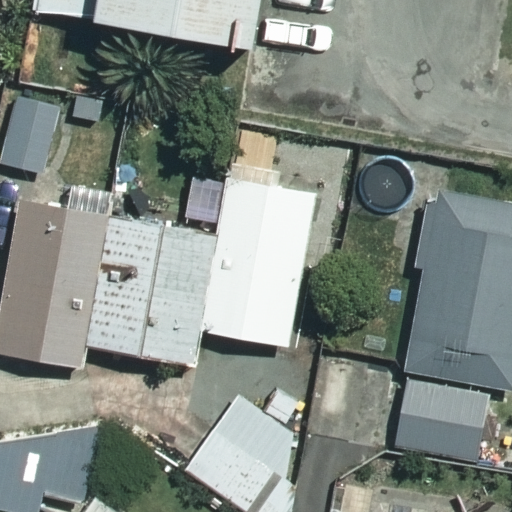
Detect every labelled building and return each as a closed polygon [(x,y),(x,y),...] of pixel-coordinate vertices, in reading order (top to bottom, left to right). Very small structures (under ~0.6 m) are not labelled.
[(32,0),(31,7),(243,45),(251,0),(32,0)] [(71,106),(26,97),(12,165),(57,174),(71,106)] [(244,183),(245,179),(206,171),(197,219),(236,226),(244,183)] [(236,226),(234,237),(125,217),(129,199),(83,191),(79,211),(34,203),(6,354),(96,371),(100,348),(211,369),(217,333),(304,349),(332,199),(244,183),(236,226)] [(511,204),(441,192),(426,272),(436,274),(418,376),(511,392),(511,204)] [(499,398),(419,385),(408,449),(489,462),(499,398)] [(288,474),(311,442),(297,432),(315,407),(289,388),(271,414),(247,397),(196,469),(256,511),(303,511),(305,487),(288,474)] [(0,508),(20,511),(48,511),(52,495),(87,502),(95,461),(0,443),(0,508)]
